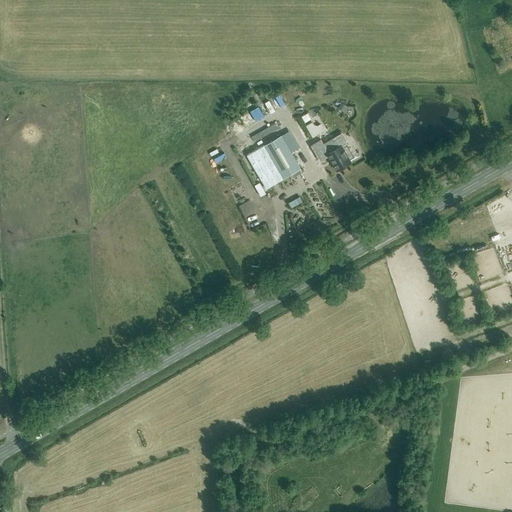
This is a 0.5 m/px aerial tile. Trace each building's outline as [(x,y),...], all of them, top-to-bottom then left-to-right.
[(271,99),(265,102),(271,114),(277,111),(271,99)] [(325,139),(332,134),(328,128),(321,133),(325,139)] [(300,169),(281,135),(264,145),(283,178),(300,169)] [(229,137),(229,145),(238,144),(238,137),(229,137)] [(351,163),(349,160),(354,157),(347,144),(342,147),(340,145),(327,153),(337,171),(351,163)] [(277,185),(280,193),(285,191),(281,183),(277,185)] [(298,218),(309,212),(307,207),(296,213),(298,218)] [(478,342),(480,347),(490,343),(488,338),(478,342)]
